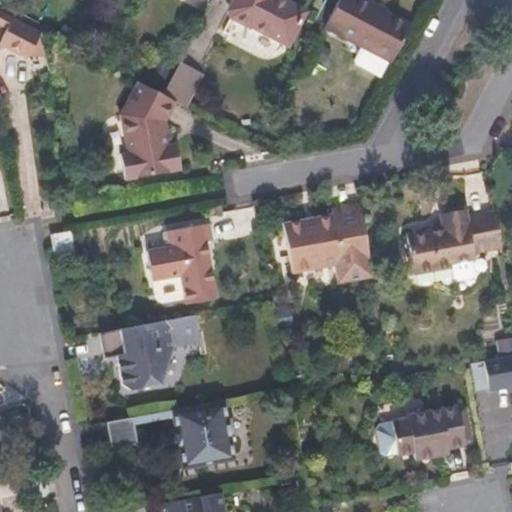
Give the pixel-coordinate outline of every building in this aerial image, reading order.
[(237,0),(233,8),(235,17),(290,46),(308,13),(283,0),(237,0)] [(377,5),(367,0),(344,0),(329,29),(394,64),(414,27),(389,14),(387,18),(374,11),(377,5)] [(0,5),(0,19),(11,25),(4,40),(34,55),(46,30),(0,5)] [(199,68),(183,60),(166,93),(179,100),(182,101),(199,68)] [(206,72),(199,68),(182,101),(189,105),(206,72)] [(142,80),(125,113),(131,152),(123,153),(127,179),(186,168),(181,142),(173,144),(169,120),(179,100),(166,93),(142,80)] [(364,215),(363,209),(328,216),(329,221),(364,215)] [(432,228),(409,233),(416,275),(456,268),(455,265),(478,261),(477,255),(506,249),(498,211),(470,216),(469,210),(443,215),(443,217),(445,226),(432,228)] [(329,221),(288,229),(297,279),(338,271),(341,287),(376,280),(364,215),(329,221)] [(443,217),(430,220),(432,228),(445,226),(443,217)] [(175,244),(151,248),(156,277),(184,272),(189,301),(219,296),(209,240),(215,239),(212,222),(172,228),(175,244)] [(68,232),(52,235),(55,254),(72,252),(68,232)] [(198,312),(102,329),(107,354),(119,352),(124,380),(133,387),(164,382),(175,344),(203,339),(198,312)] [(493,388),(511,384),(511,353),(486,358),(493,388)] [(181,426),(176,427),(179,446),(184,445),(188,464),(238,455),(235,437),(238,436),(234,416),(231,417),(228,398),(177,407),(179,414),(181,426)] [(410,420),(393,423),(393,424),(399,455),(399,456),(416,453),(417,462),(440,458),(438,451),(449,449),(467,446),(466,444),(459,407),(459,406),(409,415),(410,420)] [(179,414),(177,407),(137,414),(139,421),(179,414)] [(467,408),(459,407),(466,444),(474,441),(467,408)] [(137,414),(110,419),(115,446),(142,441),(139,421),(137,414)] [(399,455),(393,424),(381,426),(378,431),(382,453),(387,457),(399,455)] [(449,449),(438,451),(440,458),(451,457),(449,449)] [(230,511),(227,489),(146,503),(147,511),(230,511)]
